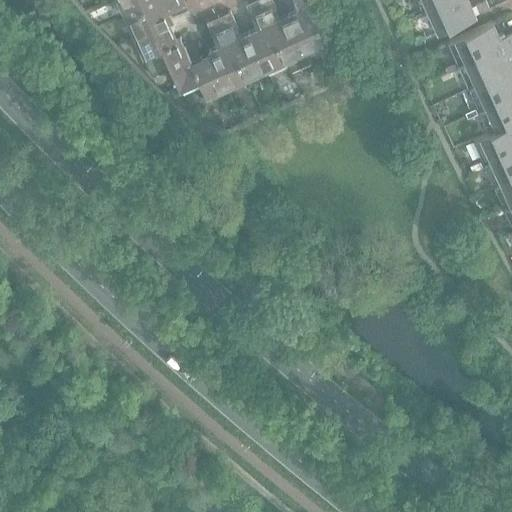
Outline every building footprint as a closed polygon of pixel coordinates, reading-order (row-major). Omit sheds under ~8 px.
[(117,0),(124,15),(157,0),(117,0)] [(172,19),(168,10),(185,3),(183,0),(157,0),(124,15),(133,35),(168,21),(172,19)] [(284,61),(257,0),(252,0),(245,3),(256,27),(247,31),(264,70),(284,61)] [(310,63),(304,52),(287,13),(280,16),(272,0),(257,0),(284,61),(290,73),(310,63)] [(326,42),(306,0),(291,0),(296,9),(287,13),(304,52),(326,42)] [(452,0),(423,0),(428,11),(452,0)] [(476,15),(468,0),(452,0),(428,11),(438,32),(476,15)] [(489,9),(485,0),(484,0),(475,5),(479,13),(489,9)] [(264,70),(247,31),(241,34),(230,10),(218,16),(245,78),(264,70)] [(245,78),(218,16),(206,21),(217,45),(208,49),(210,53),(225,87),(245,78)] [(344,25),(341,19),(333,22),(336,29),(344,25)] [(189,56),(180,37),(177,38),(168,21),(133,35),(143,56),(162,47),(170,65),(189,56)] [(511,50),(511,29),(499,35),(492,21),(448,41),(469,87),(511,68),(511,63),(507,53),(511,50)] [(225,87),(210,53),(191,61),(189,56),(170,65),(179,86),(198,77),(206,96),(225,87)] [(511,68),(469,87),(489,132),(511,121),(511,68)] [(511,121),(489,132),(473,139),(494,185),(511,177),(511,121)] [(511,177),(494,185),(511,224),(511,177)]
